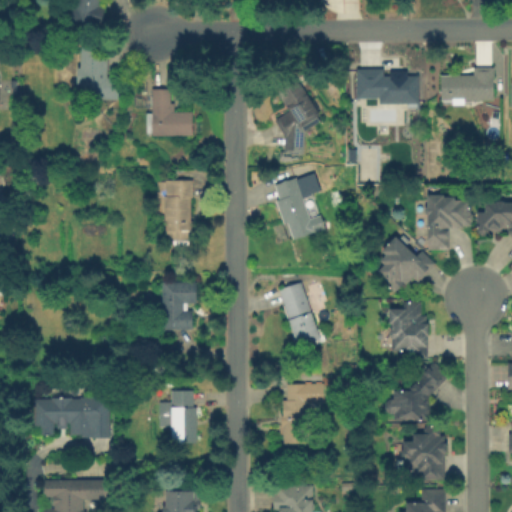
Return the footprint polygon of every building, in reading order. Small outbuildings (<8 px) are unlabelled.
[(101,29),(70,20),(75,0),(101,0),(100,7),(106,8),(101,29)] [(119,99),(81,98),(81,85),(77,85),(77,68),(81,69),(82,45),(100,45),(100,52),(109,52),(108,78),(119,78),(119,99)] [(494,68),(493,100),(464,100),(464,105),(451,105),(451,101),(439,100),(440,75),(474,75),(474,68),(494,68)] [(418,76),(418,104),(380,104),(380,97),(357,97),(357,69),(385,69),(385,76),(418,76)] [(297,77),(321,116),(318,118),(322,124),(306,134),(304,156),(285,154),(287,138),(276,121),(290,112),(276,90),(297,77)] [(193,136),(153,137),(152,90),(170,90),(171,103),(175,103),(175,112),(193,112),(193,136)] [(275,185),(297,177),(298,180),(315,173),(321,191),(312,194),(312,196),(303,199),(311,219),(321,215),(326,229),(294,241),(288,224),(285,225),(276,201),(281,200),(275,185)] [(157,181),(193,180),(194,199),(193,199),(194,241),(166,242),(165,214),(158,215),(157,181)] [(470,200),(470,227),(463,227),(463,228),(449,229),(449,250),(429,250),(428,218),(426,213),(426,209),(427,207),(427,195),(443,195),(443,197),(454,197),(454,201),(470,200)] [(511,238),(506,232),(491,232),(487,236),(481,236),(477,233),(477,213),(485,213),(485,203),(496,203),(497,201),(503,201),(505,203),(511,202),(511,238)] [(436,264),(418,284),(413,279),(406,286),(405,284),(395,294),(385,285),(388,281),(378,272),(385,264),(380,260),(386,254),(383,250),(396,236),(417,256),(422,250),(436,264)] [(301,282),(320,339),(298,347),(278,290),(301,282)] [(164,283),(197,283),(198,304),(188,304),(188,310),(193,310),(193,330),(165,330),(165,335),(157,335),(157,316),(164,315),(164,283)] [(428,316),(428,359),(407,359),(407,351),(392,351),(392,337),(390,336),(390,332),(392,330),(392,324),(390,324),(390,309),(404,309),(404,302),(421,302),(421,316),(428,316)] [(449,377),(430,397),(430,420),(394,421),(394,414),(391,414),(387,411),(386,407),(386,404),(390,399),(394,399),(394,391),(410,390),(410,389),(424,374),(424,373),(434,363),(449,377)] [(287,384),(307,384),(307,406),(317,406),(317,421),(307,421),(307,444),(284,444),(284,426),(282,426),(282,400),(287,400),(287,384)] [(171,391),(194,391),(194,407),(198,407),(198,444),(172,444),(172,427),(159,427),(159,403),(171,403),(171,391)] [(108,416),(108,437),(73,437),(73,426),(55,425),(54,436),(42,436),(42,425),(33,425),(33,402),(109,402),(108,416)] [(445,480),(424,481),(423,472),(404,472),(404,459),(401,456),(401,452),(403,449),(403,441),(413,441),(413,434),(425,434),(425,427),(441,426),(442,436),(444,436),(444,444),(447,444),(447,454),(444,454),(445,480)] [(84,499),(84,511),(44,511),(44,509),(54,509),(54,499),(43,499),(43,482),(109,482),(109,499),(84,499)] [(342,483),(354,483),(354,490),(342,491),(342,483)] [(278,511),(278,510),(272,510),(272,492),(275,492),(275,485),(313,485),(314,511),(278,511)] [(421,489),(446,489),(446,511),(406,511),(406,503),(421,503),(421,489)] [(166,511),(166,493),(200,493),(199,511),(166,511)]
